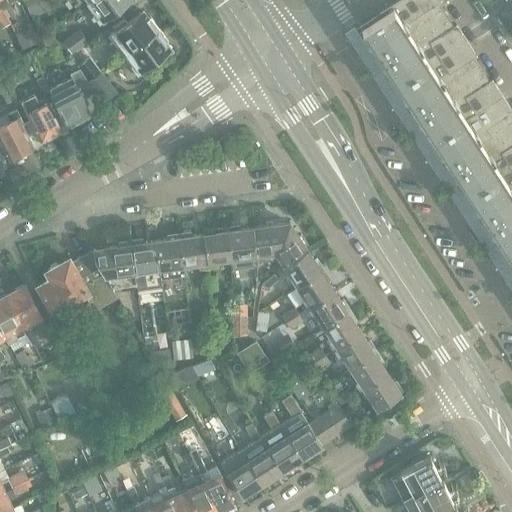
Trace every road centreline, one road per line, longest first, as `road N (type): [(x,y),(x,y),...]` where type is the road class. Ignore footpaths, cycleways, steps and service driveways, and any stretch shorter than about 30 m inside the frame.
road 1 (residential): [(511,312),(324,22)]
road 2 (tertiary): [(373,236),(325,117),(285,49)]
road 3 (tertiary): [(264,78),(373,236)]
road 4 (residential): [(448,409),(286,511)]
road 5 (residential): [(0,234),(149,139)]
road 6 (residential): [(250,55),(149,139)]
road 7 (residential): [(149,139),(264,78)]
